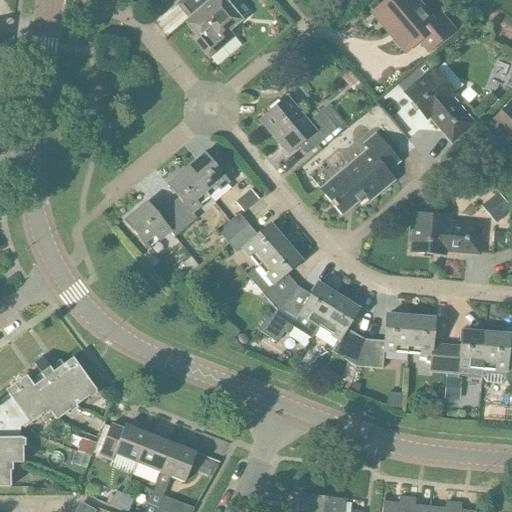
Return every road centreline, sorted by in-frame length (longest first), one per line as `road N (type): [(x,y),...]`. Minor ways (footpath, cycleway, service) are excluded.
road 1 (tertiary): [(57,273),(31,198),(49,2)]
road 2 (tertiary): [(286,407),(98,328),(57,273)]
road 3 (tertiary): [(511,461),(381,446),(286,407)]
road 4 (residential): [(210,105),(129,14),(49,2)]
road 5 (residential): [(333,256),(210,105)]
road 6 (residential): [(511,298),(398,290),(333,256)]
road 7 (residential): [(210,105),(308,32),(284,0)]
road 8 (residential): [(109,202),(210,105)]
road 9 (residential): [(333,256),(437,168)]
